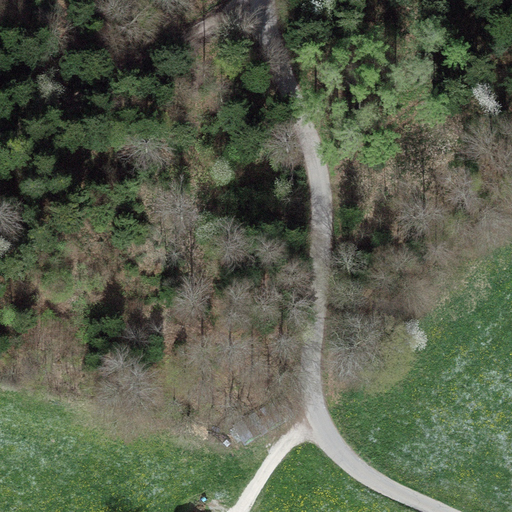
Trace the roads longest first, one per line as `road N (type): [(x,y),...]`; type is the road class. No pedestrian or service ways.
road 1 (unclassified): [(442,511),(347,462),(320,421),(311,362),(318,177),(275,67),(264,0)]
road 2 (track): [(248,0),(0,142)]
